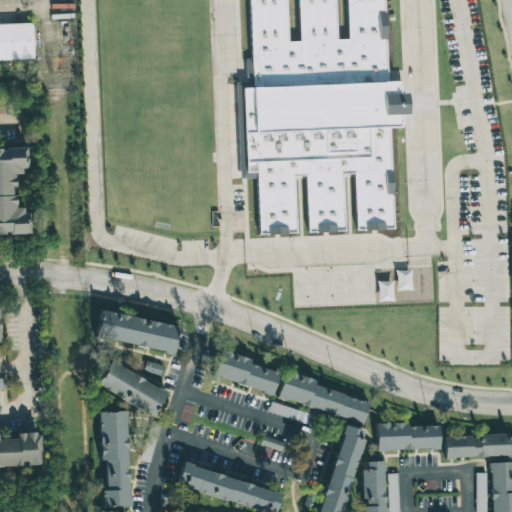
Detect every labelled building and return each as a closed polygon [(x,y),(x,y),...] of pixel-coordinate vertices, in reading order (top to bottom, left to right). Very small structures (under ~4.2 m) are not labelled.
[(393,223),(384,0),(246,0),(255,228),(393,223)] [(0,24),(31,23),(33,59),(0,59),(0,24)] [(0,235),(26,234),(26,208),(14,208),(14,195),(12,195),(12,172),(25,171),(25,148),(0,148),(0,235)] [(178,327),(99,311),(94,338),(172,353),(178,327)] [(271,394),(277,373),(249,365),(250,359),(218,350),(210,377),(271,394)] [(143,371),(160,375),(162,365),(145,362),(143,371)] [(165,389),(107,363),(96,388),(154,414),(165,389)] [(367,401),(312,387),(314,380),(283,372),(276,400),(362,422),(367,401)] [(267,412),(305,424),(308,414),(270,402),(267,412)] [(97,412),(98,461),(103,460),(104,491),(100,491),(100,508),(128,507),(125,411),(97,412)] [(438,449),(437,426),(406,427),(406,423),(374,423),(375,451),(438,449)] [(341,511),(362,431),(341,425),(318,511),(341,511)] [(0,466),(24,466),(39,465),(38,433),(15,434),(15,439),(0,439),(0,466)] [(511,436),(505,437),(505,434),(442,436),(443,458),(511,456),(511,436)] [(139,460),(149,463),(155,440),(145,437),(139,460)] [(383,511),(382,461),(363,462),(364,470),(359,470),(360,499),(362,498),(362,511),(383,511)] [(511,511),(511,493),(511,462),(488,463),(489,511),(511,511)] [(266,511),(274,511),(280,492),(181,465),(175,486),(266,511)] [(485,511),(485,473),(474,473),(474,511),(485,511)] [(387,511),(397,511),(396,474),(386,474),(387,511)]
